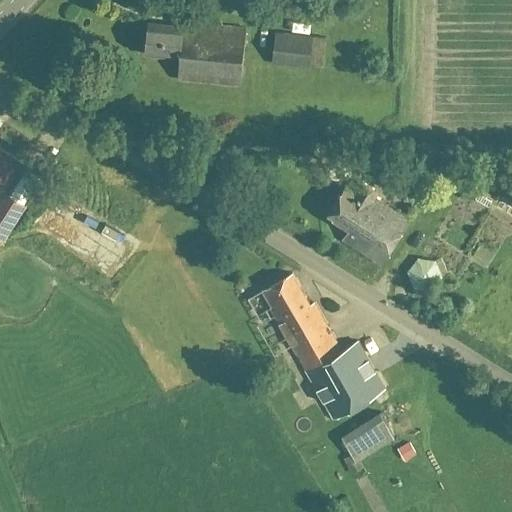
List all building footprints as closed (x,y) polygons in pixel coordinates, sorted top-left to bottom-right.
[(241,15),(241,0),(229,0),(228,14),(241,15)] [(276,16),(285,2),(282,0),(271,0),(265,9),(276,16)] [(348,0),(336,17),(349,26),(364,6),(355,0),(348,0)] [(146,23),(143,55),(180,58),(178,81),(240,86),(245,28),(216,25),(215,27),(182,24),(182,26),(146,23)] [(275,34),(272,65),(322,70),(326,39),(275,34)] [(0,192),(1,193),(20,164),(0,151),(0,192)] [(345,185),(327,214),(333,217),(331,219),(348,229),(342,240),(381,264),(408,220),(374,198),(377,192),(361,182),(355,192),(345,185)] [(0,203),(0,240),(1,241),(22,205),(5,195),(0,203)] [(59,236),(71,225),(60,212),(47,223),(59,236)] [(410,270),(417,289),(444,279),(437,260),(410,270)] [(269,310),(279,327),(289,344),(333,419),(385,389),(358,342),(341,351),(314,304),(310,306),(292,275),(262,292),(272,308),(269,310)] [(395,408),(343,439),(360,466),(411,435),(395,408)]
